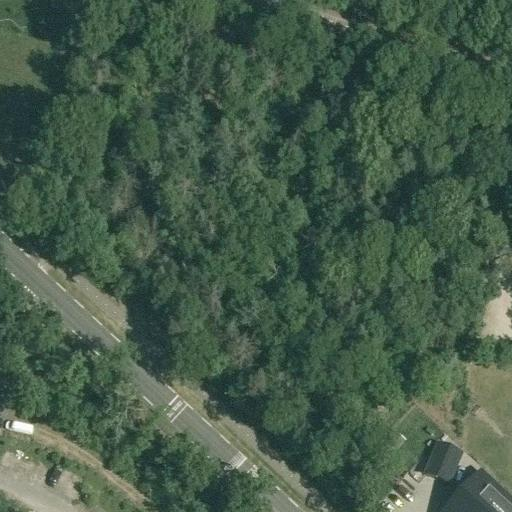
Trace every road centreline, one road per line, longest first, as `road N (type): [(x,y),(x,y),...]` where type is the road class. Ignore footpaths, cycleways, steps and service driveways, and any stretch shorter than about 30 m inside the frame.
road 1 (track): [(158,0),(128,72),(127,104),(138,125),(288,211),(387,281),(425,288),(448,269),(511,88)]
road 2 (secondary): [(285,511),(0,247)]
road 3 (tertiary): [(511,82),(233,0)]
road 4 (unknown): [(141,511),(61,452),(0,425)]
